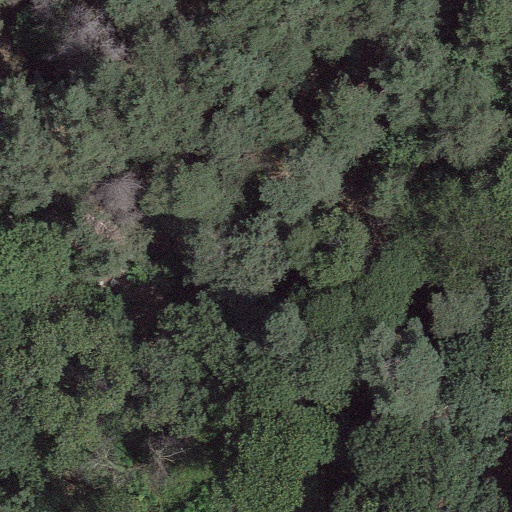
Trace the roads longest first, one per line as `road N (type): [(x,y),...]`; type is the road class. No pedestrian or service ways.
road 1 (track): [(371,228),(41,212),(0,188)]
road 2 (track): [(511,214),(371,228)]
